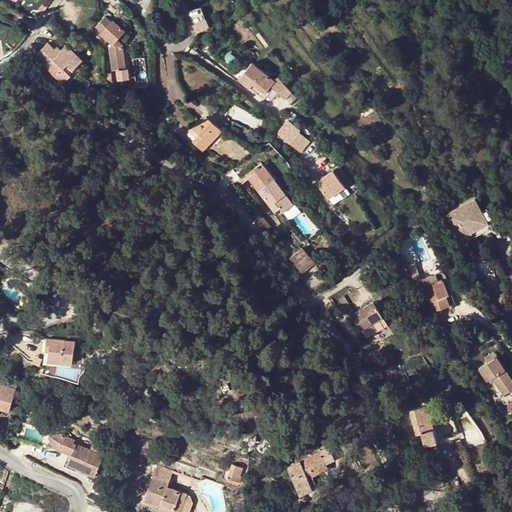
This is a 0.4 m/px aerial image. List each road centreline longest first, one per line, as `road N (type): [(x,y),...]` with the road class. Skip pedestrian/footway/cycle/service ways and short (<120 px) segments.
road 1 (residential): [(430,503),(369,390),(221,189),(0,78)]
road 2 (residential): [(0,257),(55,300),(44,321),(0,325)]
road 3 (residential): [(127,0),(169,47),(181,48),(189,40),(181,0)]
